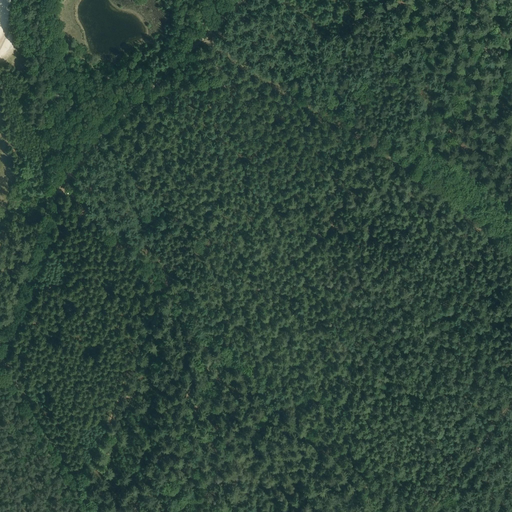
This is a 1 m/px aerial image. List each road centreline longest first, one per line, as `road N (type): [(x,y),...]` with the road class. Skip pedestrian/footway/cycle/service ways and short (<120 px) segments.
road 1 (track): [(511,245),(397,151),(209,34)]
road 2 (tertiary): [(0,342),(32,272),(53,181),(58,82),(51,0)]
road 3 (track): [(91,150),(209,34)]
road 4 (track): [(189,511),(284,399),(295,411)]
road 5 (track): [(295,411),(391,511)]
road 6 (track): [(275,81),(385,0)]
